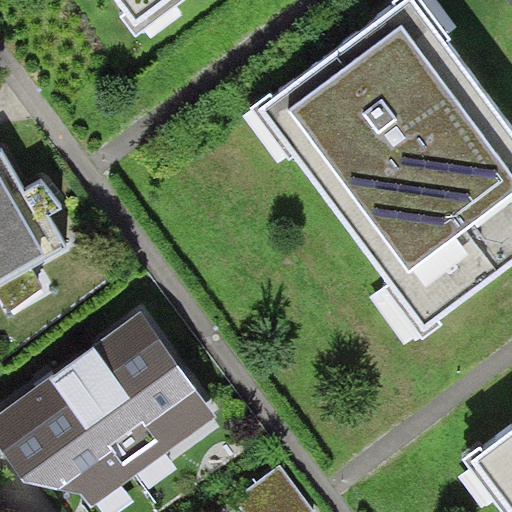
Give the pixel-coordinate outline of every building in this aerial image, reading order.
[(111,0),(132,27),(168,0),(111,0)] [(511,242),(511,125),(419,0),(372,0),(244,94),(410,318),(511,242)] [(0,298),(32,281),(21,262),(58,241),(12,160),(0,166),(0,298)] [(135,297),(0,400),(0,440),(31,481),(80,492),(124,455),(135,470),(219,407),(135,297)] [(511,428),(477,455),(511,502),(511,428)] [(313,511),(316,510),(279,464),(236,497),(247,511),(313,511)]
